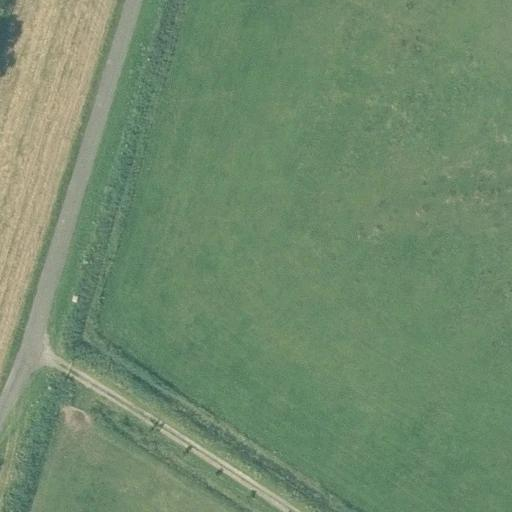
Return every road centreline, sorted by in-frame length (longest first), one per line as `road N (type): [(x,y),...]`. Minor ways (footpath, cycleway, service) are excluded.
road 1 (unclassified): [(0,416),(29,349),(136,0)]
road 2 (track): [(29,349),(291,511)]
